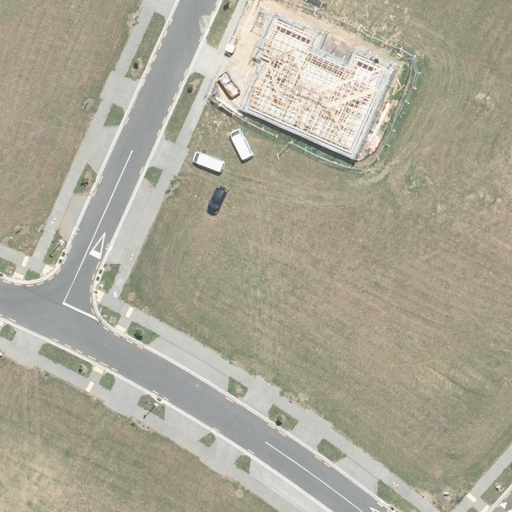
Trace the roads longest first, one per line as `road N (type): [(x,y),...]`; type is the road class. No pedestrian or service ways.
road 1 (residential): [(362,511),(170,380),(56,319)]
road 2 (residential): [(56,319),(196,0)]
